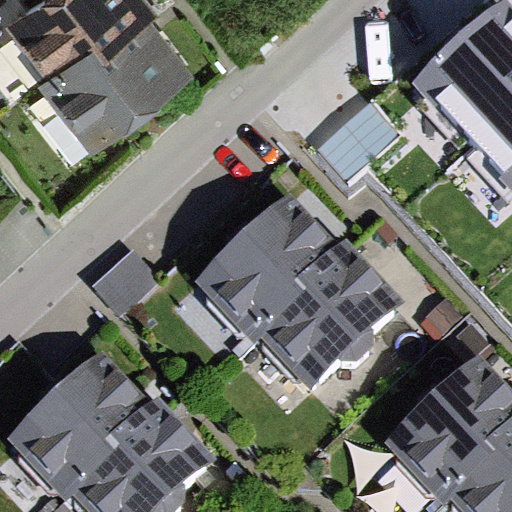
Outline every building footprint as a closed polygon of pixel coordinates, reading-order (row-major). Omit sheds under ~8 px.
[(155,0),(25,0),(7,14),(47,67),(90,35),(97,44),(150,5),(156,1),(155,0)] [(511,6),(508,2),(412,86),(511,191),(511,6)] [(195,65),(150,5),(97,44),(90,35),(47,67),(38,72),(91,143),(195,65)] [(293,206),(201,293),(254,348),(258,344),(302,302),(297,297),(340,256),(293,206)] [(302,302),(258,344),(310,399),(342,370),(357,371),(373,357),(375,339),(406,310),(348,248),(340,256),(297,297),(302,302)] [(134,255),(95,290),(122,320),(161,284),(134,255)] [(511,399),(481,365),(387,454),(441,511),(445,511),(452,506),(496,466),(486,456),(511,431),(511,399)] [(91,375),(2,458),(52,511),(57,511),(63,507),(144,431),(91,375)] [(144,431),(63,507),(67,511),(162,511),(199,478),(149,425),(144,431)] [(496,466),(452,506),(457,511),(511,511),(511,431),(486,456),(496,466)]
